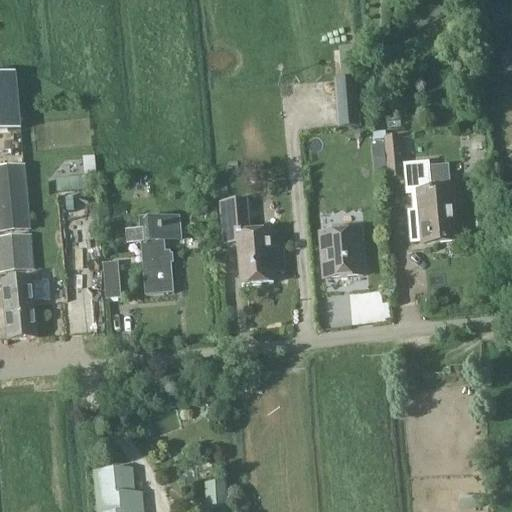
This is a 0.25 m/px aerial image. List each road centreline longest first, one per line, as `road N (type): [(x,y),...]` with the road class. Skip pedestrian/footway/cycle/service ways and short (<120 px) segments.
road 1 (unclassified): [(0,374),(511,321)]
road 2 (unknown): [(102,363),(106,403),(161,511)]
